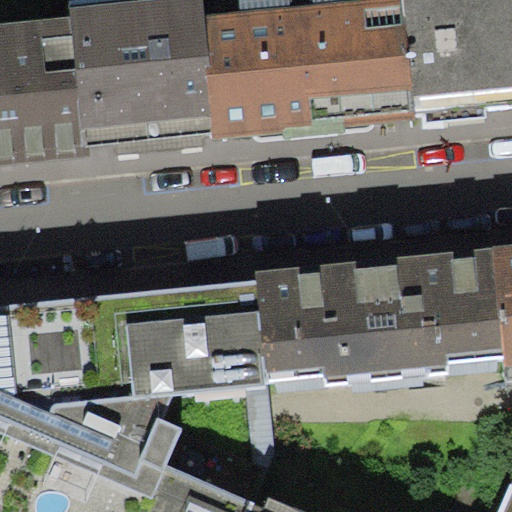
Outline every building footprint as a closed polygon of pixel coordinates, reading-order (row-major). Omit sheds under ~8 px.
[(69,45),(79,152),(120,148),(133,147),(134,159),(176,155),(175,143),(209,140),(198,30),(194,0),(138,0),(139,6),(66,13),(69,45)] [(209,140),(209,143),(269,137),(279,136),(280,146),(339,140),(338,130),(408,123),(395,0),(304,0),(307,19),(198,30),(209,140)] [(395,0),(408,123),(468,117),(511,112),(511,28),(509,0),(395,0)] [(0,163),(80,155),(79,152),(69,45),(41,48),(40,35),(0,38),(0,163)] [(500,365),(502,385),(511,384),(511,263),(490,266),(500,365)] [(500,365),(490,266),(324,282),(252,289),(262,389),(317,383),(321,393),(443,381),(445,371),(500,365)] [(246,511),(247,509),(269,459),(262,389),(252,289),(23,312),(0,313),(0,511),(246,511)] [(511,511),(511,480),(511,482),(511,485),(500,511),(511,511)]
